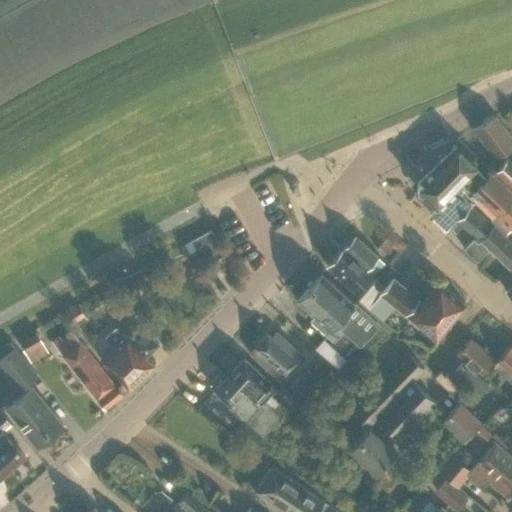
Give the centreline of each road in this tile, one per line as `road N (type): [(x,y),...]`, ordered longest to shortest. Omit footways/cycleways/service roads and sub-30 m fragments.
road 1 (tertiary): [(78,465),(282,263)]
road 2 (track): [(0,95),(198,0)]
road 3 (tertiary): [(356,177),(373,156),(511,87)]
road 4 (unclassified): [(488,297),(356,177)]
road 5 (unclassified): [(203,205),(238,185),(282,263)]
